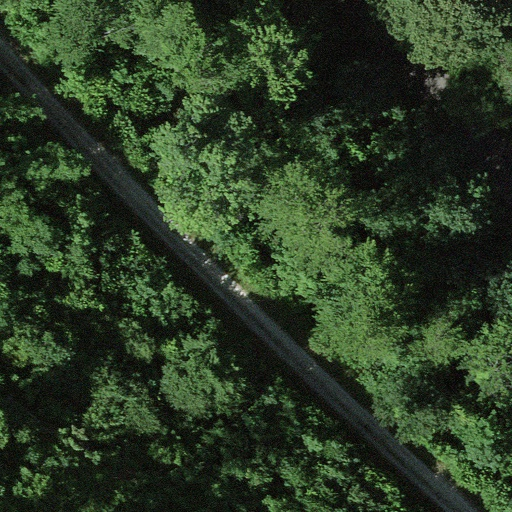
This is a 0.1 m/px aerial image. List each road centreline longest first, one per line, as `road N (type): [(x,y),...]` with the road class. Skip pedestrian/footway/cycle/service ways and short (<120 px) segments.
road 1 (track): [(491,511),(132,186),(0,48)]
road 2 (unclassified): [(365,0),(511,170)]
